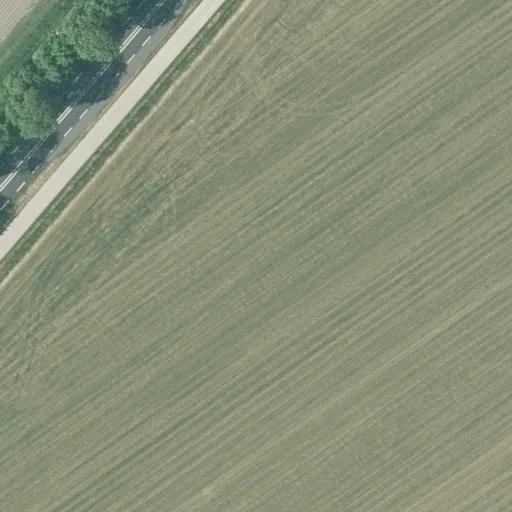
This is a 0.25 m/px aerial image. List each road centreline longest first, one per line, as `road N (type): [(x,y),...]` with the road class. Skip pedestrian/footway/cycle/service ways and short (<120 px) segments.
road 1 (unclassified): [(0,245),(211,0)]
road 2 (primary): [(0,190),(164,0)]
